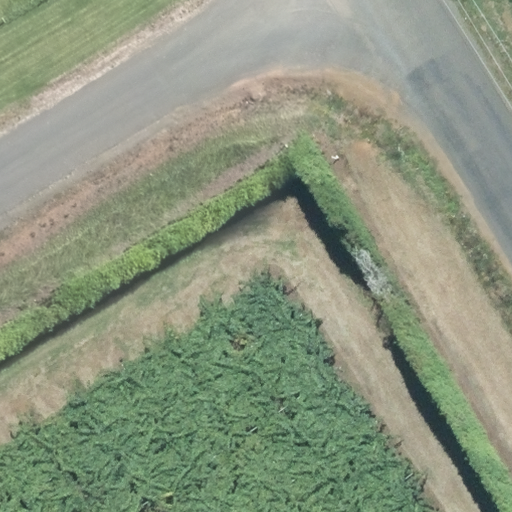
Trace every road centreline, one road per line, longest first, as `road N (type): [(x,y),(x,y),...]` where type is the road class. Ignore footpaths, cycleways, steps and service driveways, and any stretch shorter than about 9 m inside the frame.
road 1 (unclassified): [(293,0),(0,185)]
road 2 (unclassified): [(511,197),(391,0)]
